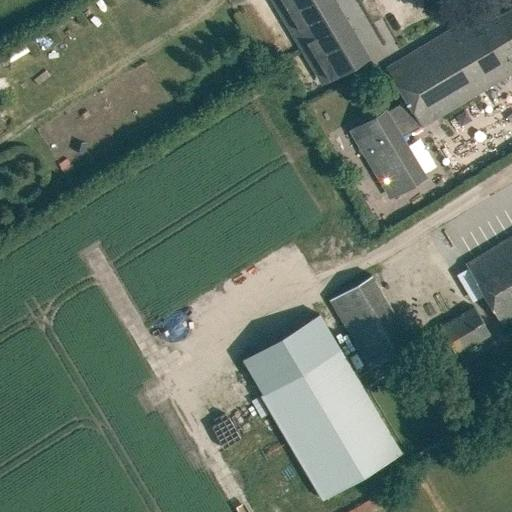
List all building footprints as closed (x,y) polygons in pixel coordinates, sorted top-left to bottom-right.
[(335,7),(331,0),(275,0),(324,81),(365,57),(344,21),(345,21),(336,6),(335,7)] [(511,5),(497,15),(494,10),(473,23),(469,17),(387,67),(407,101),(386,114),(384,109),(352,128),(395,198),(426,179),(400,136),(421,123),(423,126),(511,71),(511,5)] [(511,234),(465,263),(502,325),(511,319),(511,234)] [(456,355),(491,334),(472,304),(423,335),(439,361),(454,352),(456,355)] [(390,308),(349,332),(369,367),(411,343),(390,308)] [(322,496),(400,451),(338,346),(261,391),(322,496)] [(343,499),(349,509),(375,495),(370,485),(343,499)]
